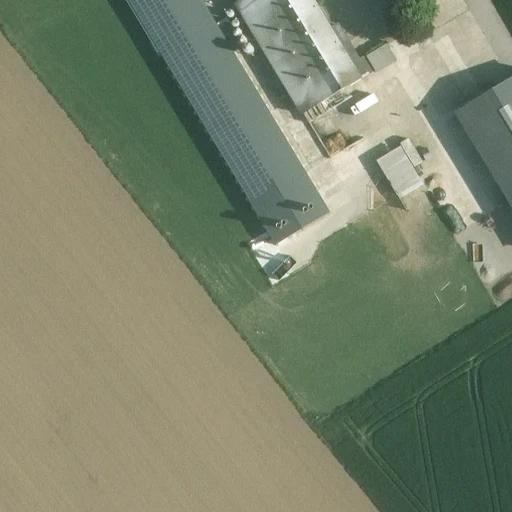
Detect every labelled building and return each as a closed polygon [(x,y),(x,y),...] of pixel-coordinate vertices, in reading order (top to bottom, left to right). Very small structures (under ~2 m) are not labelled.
[(200,0),(127,0),(158,51),(185,35),(303,231),(330,214),(200,0)] [(262,0),(244,0),(237,5),(250,26),(271,14),(262,0)] [(331,32),(311,0),(262,0),(271,14),(324,103),(361,81),(351,65),(331,32)] [(420,0),(391,0),(399,13),(421,0),(420,0)] [(324,103),(271,14),(250,26),(303,115),(324,103)] [(360,60),(340,27),(331,32),(351,65),(360,60)] [(387,48),(368,60),(377,74),(396,63),(387,48)] [(360,60),(351,65),(361,81),(372,74),(362,59),(360,60)] [(511,176),(474,114),(446,132),(491,206),(511,192),(511,176)] [(478,214),(431,135),(403,152),(450,231),(478,214)]
